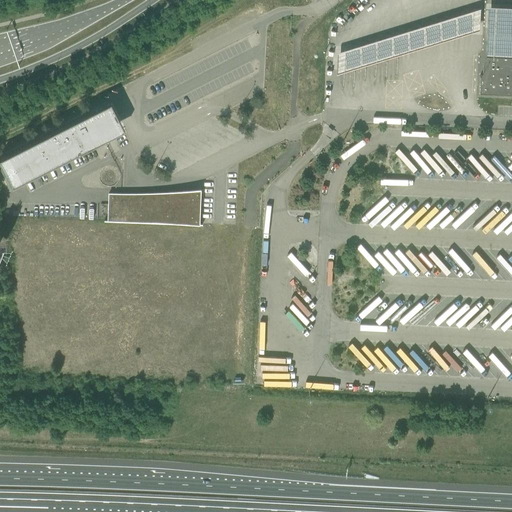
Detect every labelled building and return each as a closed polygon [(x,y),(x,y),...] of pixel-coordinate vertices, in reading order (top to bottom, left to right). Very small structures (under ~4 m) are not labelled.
[(511,4),(488,3),(486,53),(489,53),(511,54),(511,4)] [(481,4),(339,48),(338,70),(480,26),(481,4)] [(511,48),(505,47),(497,48),(489,53),(485,59),(484,67),(483,74),(481,73),(480,93),(511,94),(511,48)] [(0,159),(13,185),(104,138),(124,128),(110,101),(0,156),(0,159)] [(108,193),(108,220),(107,220),(199,223),(201,188),(200,188),(188,190),(171,191),(158,192),(138,193),(122,193),(108,193)]
